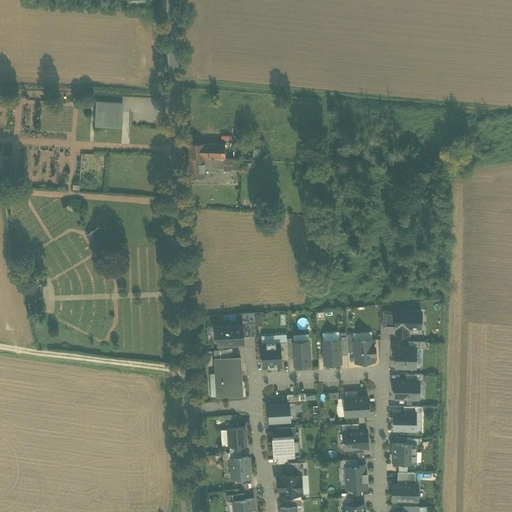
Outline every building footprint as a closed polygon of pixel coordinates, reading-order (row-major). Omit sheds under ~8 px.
[(96,100),(96,101),(123,103),(122,112),(120,112),(119,128),(122,128),(124,102),(96,100)] [(98,126),(119,128),(120,112),(122,112),(123,103),(96,101),(96,111),(99,111),(98,126)] [(188,157),(204,158),(203,143),(188,143),(188,157)] [(203,143),(204,158),(213,158),(213,143),(203,143)] [(213,143),(213,158),(222,158),(224,158),(224,144),(213,143)] [(261,149),(253,148),(253,157),(261,157),(261,149)] [(204,177),(204,167),(204,158),(188,157),(188,177),(204,177)] [(213,158),(204,158),(204,167),(212,167),(213,158)] [(223,167),(222,158),(213,158),(212,167),(223,167)] [(223,169),(231,170),(231,160),(231,158),(224,158),(222,158),(223,167),(223,169)] [(272,202),(267,192),(256,199),(261,208),(272,202)] [(107,244),(100,233),(97,228),(87,235),(90,240),(94,237),(97,241),(99,240),(102,246),(101,247),(102,247),(107,244)] [(96,250),(102,247),(101,247),(102,246),(99,240),(97,241),(94,237),(90,240),(96,250)] [(396,310),(396,311),(396,327),(396,333),(409,334),(409,328),(421,328),(421,311),(396,310)] [(383,327),(396,327),(396,311),(384,311),(383,327)] [(262,313),(254,314),(254,318),(255,325),(262,325),(262,313)] [(242,324),(243,336),(255,336),(255,325),(254,318),(242,318),(242,324)] [(217,344),(243,342),(243,336),(242,324),(214,326),(215,338),(217,338),(217,344)] [(215,338),(214,326),(206,326),(207,338),(215,338)] [(323,340),(339,339),(339,336),(339,331),(322,332),(323,340)] [(353,333),(354,340),(372,339),(371,331),(353,332),(353,333)] [(347,352),(355,351),(354,340),(353,333),(346,334),(346,336),(347,352)] [(261,335),(262,343),(280,342),(287,342),(287,338),(286,334),(261,335)] [(348,354),(347,352),(346,336),(339,336),(339,339),(340,354),(348,354)] [(340,354),(339,339),(323,340),(324,363),(330,363),(335,363),(341,362),(340,354)] [(355,361),(374,360),(374,354),(375,353),(375,345),(373,345),(373,339),(372,339),(354,340),(355,351),(355,361)] [(309,340),(293,341),(294,355),(294,365),(310,364),(309,340)] [(281,366),(281,360),(280,342),(262,343),(263,367),(281,366)] [(287,342),(280,342),(281,360),(288,360),(288,356),(287,342)] [(395,346),(395,366),(415,367),(416,347),(408,346),(395,346)] [(214,357),(232,356),(232,349),(214,350),(214,357)] [(217,395),(242,394),(241,381),(239,381),(238,374),(241,374),(240,356),(215,358),(215,373),(217,395)] [(395,379),(394,397),(418,397),(419,380),(405,379),(395,379)] [(345,415),(369,414),(368,396),(358,396),(344,397),(345,415)] [(345,415),(344,397),(340,398),(337,398),(338,401),(336,405),(336,408),(336,411),(337,414),(338,416),(345,415)] [(289,402),(269,404),(270,422),(290,421),(290,418),(289,404),(289,402)] [(394,411),(393,429),(415,430),(415,411),(403,411),(394,411)] [(341,430),(344,430),(359,429),(359,422),(340,423),(341,430)] [(277,427),(278,436),(288,435),(290,433),(296,432),(295,426),(277,427)] [(245,427),(228,428),(228,429),(229,445),(229,446),(241,445),(246,445),(245,427)] [(229,445),(228,429),(220,429),(221,445),(229,445)] [(344,430),(345,448),(368,447),(367,429),(359,429),(344,430)] [(299,432),(296,432),(290,433),(288,435),(293,435),(293,441),(299,441),(299,432)] [(274,457),(278,457),(283,457),(283,456),(287,455),(291,455),(293,457),(294,455),(294,447),(293,441),(293,435),(288,435),(278,436),(273,436),(274,457)] [(392,461),(415,462),(415,461),(415,451),(415,443),(406,443),(393,443),(392,461)] [(241,457),(231,458),(232,478),(235,478),(235,481),(241,480),(241,477),(250,477),(249,457),(241,457)] [(345,466),(358,465),(357,458),(355,458),(340,459),(340,466),(345,466)] [(285,463),(286,475),(301,474),(301,475),(304,474),(303,462),(285,463)] [(346,481),(346,488),(367,487),(366,479),(367,479),(367,472),(366,472),(365,465),(358,465),(345,466),(346,481)] [(397,471),(397,483),(415,483),(415,472),(407,471),(399,471),(397,471)] [(301,474),(286,475),(279,475),(279,480),(277,480),(278,488),(280,488),(280,494),(283,494),(293,493),(300,493),(302,493),(301,475),(301,474)] [(304,474),(301,475),(302,493),(309,492),(308,474),(304,474)] [(394,487),(392,487),(392,499),(418,499),(418,483),(415,483),(397,483),(394,483),(394,487)] [(227,501),(233,500),(245,499),(244,493),(226,495),(227,501)] [(214,495),(210,502),(215,505),(219,499),(214,495)] [(341,505),(344,504),(353,504),(353,496),(340,497),(341,505)] [(234,511),(255,511),(253,498),(245,499),(233,500),(234,511)] [(365,511),(366,510),(364,511),(364,503),(353,504),(344,504),(344,511),(343,511),(365,511)]
